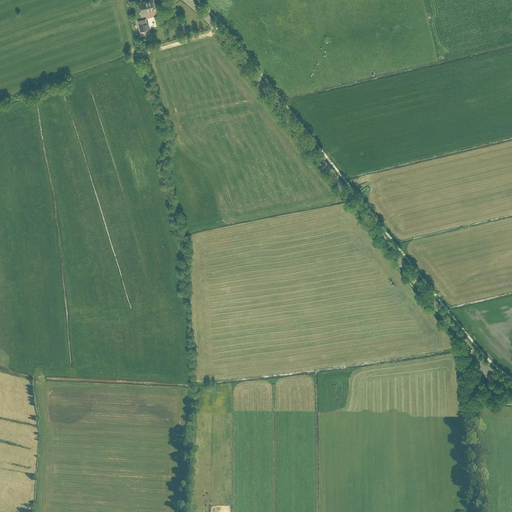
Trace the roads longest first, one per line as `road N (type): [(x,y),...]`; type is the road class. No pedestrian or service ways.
road 1 (tertiary): [(485,367),(187,0)]
road 2 (track): [(189,339),(185,511)]
road 3 (unclassified): [(485,367),(470,390),(473,511)]
